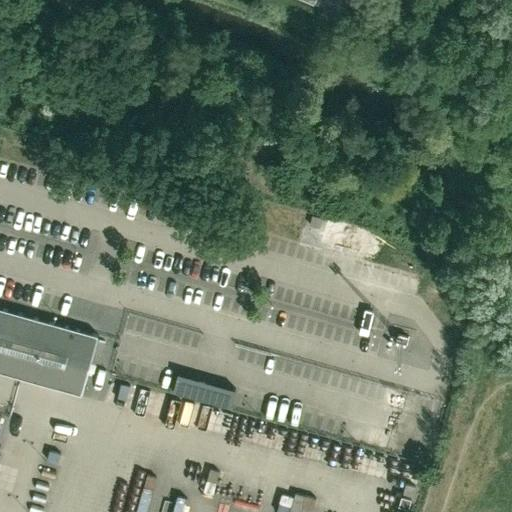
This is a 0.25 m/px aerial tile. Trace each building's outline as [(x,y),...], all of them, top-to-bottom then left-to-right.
[(307,0),(314,3),(347,17),(354,0),(307,0)] [(199,165),(207,139),(188,134),(180,159),(199,165)] [(48,142),(45,153),(66,159),(69,148),(48,142)] [(0,306),(0,370),(82,394),(98,334),(0,306)] [(405,345),(408,336),(398,333),(396,343),(405,345)] [(394,478),(426,487),(433,460),(402,451),(394,478)] [(191,487),(227,494),(229,483),(216,480),(219,467),(196,462),(191,487)] [(388,476),(389,465),(370,462),(369,474),(388,476)] [(245,475),(236,501),(246,505),(251,489),(290,502),(294,491),(245,475)]
